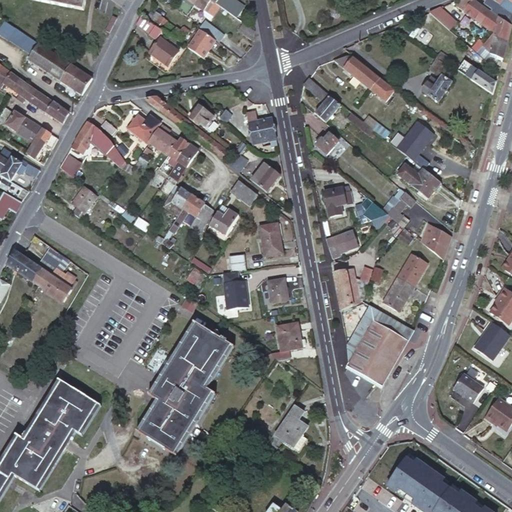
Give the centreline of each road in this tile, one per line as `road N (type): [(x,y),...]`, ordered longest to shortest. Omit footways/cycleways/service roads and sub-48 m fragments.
road 1 (tertiary): [(298,221),(337,410),(364,454)]
road 2 (secondary): [(511,118),(441,335)]
road 3 (unclassified): [(130,95),(298,221)]
road 4 (residential): [(0,253),(94,92)]
road 5 (residential): [(430,0),(273,68)]
road 6 (tertiary): [(273,68),(298,221)]
road 7 (residential): [(273,68),(130,95)]
road 8 (residential): [(396,409),(511,491)]
